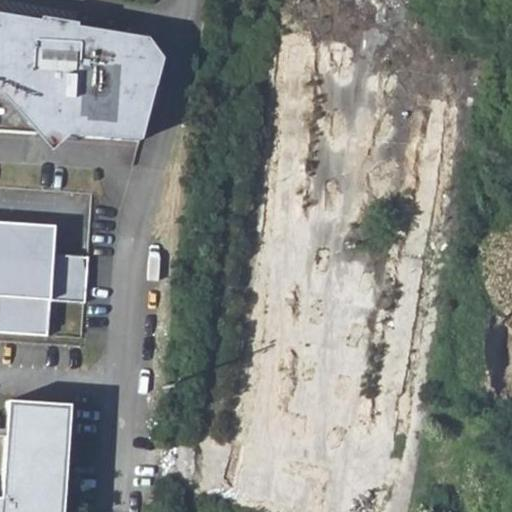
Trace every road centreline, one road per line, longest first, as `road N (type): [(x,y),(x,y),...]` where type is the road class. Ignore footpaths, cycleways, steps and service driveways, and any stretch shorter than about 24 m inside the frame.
road 1 (residential): [(121,511),(133,218),(185,22)]
road 2 (residential): [(185,22),(0,5)]
